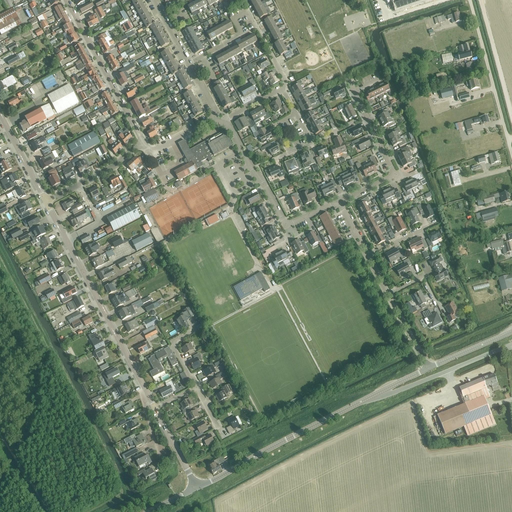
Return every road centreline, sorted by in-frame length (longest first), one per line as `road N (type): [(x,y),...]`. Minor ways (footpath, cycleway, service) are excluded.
road 1 (tertiary): [(148,394),(46,202)]
road 2 (tertiary): [(195,488),(361,401)]
road 3 (residential): [(511,155),(469,0)]
road 4 (tertiary): [(361,401),(511,345)]
road 5 (residential): [(142,140),(66,0)]
road 6 (residential): [(338,202),(392,172),(354,91)]
road 7 (track): [(511,118),(479,0)]
road 8 (residential): [(286,224),(222,122)]
